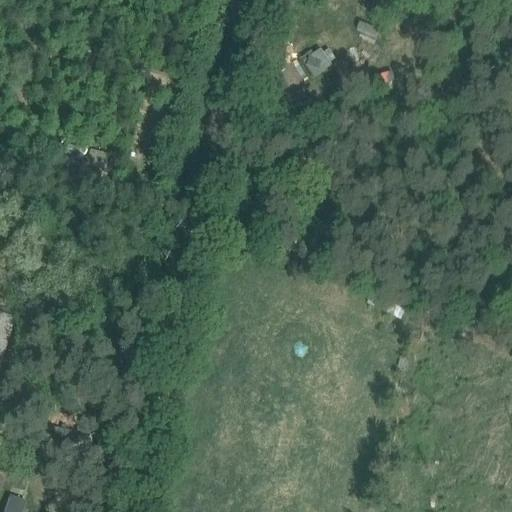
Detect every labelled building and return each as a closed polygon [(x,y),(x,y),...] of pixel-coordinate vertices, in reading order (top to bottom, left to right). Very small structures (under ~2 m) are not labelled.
[(382,11),(375,14),(378,22),(385,18),(382,11)] [(295,52),(319,85),(336,73),(312,40),(295,52)] [(115,146),(109,169),(121,173),(127,149),(115,146)] [(0,314),(0,368),(15,319),(0,314)] [(81,419),(78,431),(90,435),(94,423),(81,419)] [(9,497),(3,511),(22,511),(26,503),(9,497)]
